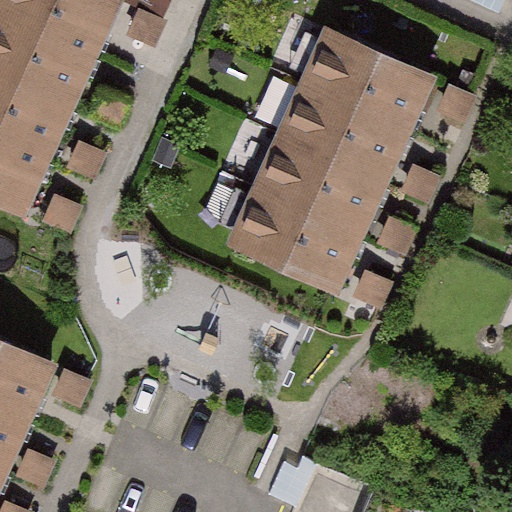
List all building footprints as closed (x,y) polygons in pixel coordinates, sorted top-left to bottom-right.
[(0,0),(0,66),(78,101),(103,47),(0,0)] [(0,0),(103,47),(123,0),(0,0)] [(170,19),(141,6),(129,33),(158,46),(170,19)] [(309,84),(413,131),(438,74),(333,28),(309,84)] [(0,131),(54,156),(78,101),(0,66),(0,131)] [(284,140),(388,187),(413,131),(309,84),(284,140)] [(135,100),(104,87),(92,114),(122,128),(135,100)] [(0,197),(29,211),(54,156),(0,131),(0,197)] [(109,151),(80,138),(68,166),(97,179),(109,151)] [(259,197),(363,243),(388,187),(284,140),(259,197)] [(86,204),(59,192),(47,219),(73,231),(86,204)] [(234,253),(338,299),(363,243),(259,197),(234,253)] [(0,396),(34,412),(59,356),(0,330),(0,396)] [(95,379),(66,366),(54,394),(83,407),(95,379)] [(0,463),(9,468),(34,412),(0,396),(0,463)] [(59,459),(32,447),(19,476),(46,488),(59,459)] [(0,488),(9,468),(0,463),(0,488)] [(37,511),(7,499),(1,511),(37,511)]
